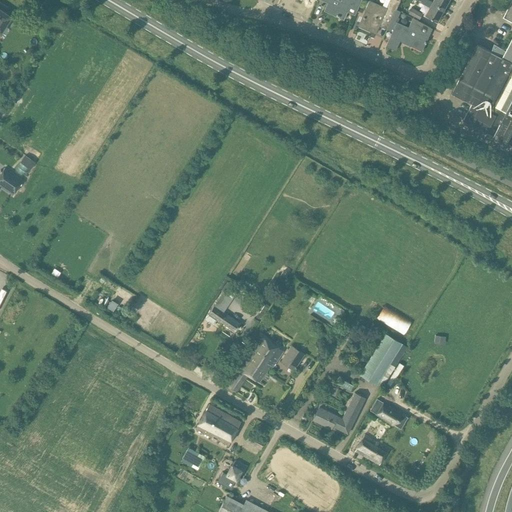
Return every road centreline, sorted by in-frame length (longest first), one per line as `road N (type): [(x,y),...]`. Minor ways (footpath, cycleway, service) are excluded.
road 1 (unclassified): [(511,362),(438,490),(414,499),(140,348),(0,260)]
road 2 (secondary): [(511,211),(246,80),(107,0)]
road 3 (residential): [(409,71),(334,38),(204,0)]
